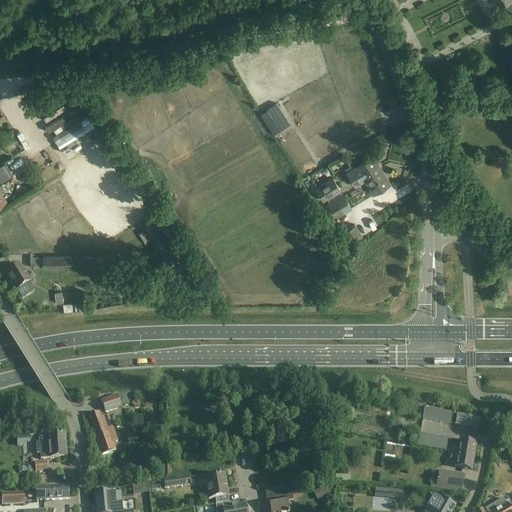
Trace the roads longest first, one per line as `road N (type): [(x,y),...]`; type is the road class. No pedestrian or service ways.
road 1 (primary): [(0,384),(165,359),(432,360)]
road 2 (primary): [(424,333),(100,336),(0,354)]
road 3 (tertiary): [(431,239),(430,170),(385,48),(357,0)]
road 4 (residential): [(81,511),(74,436),(53,396)]
